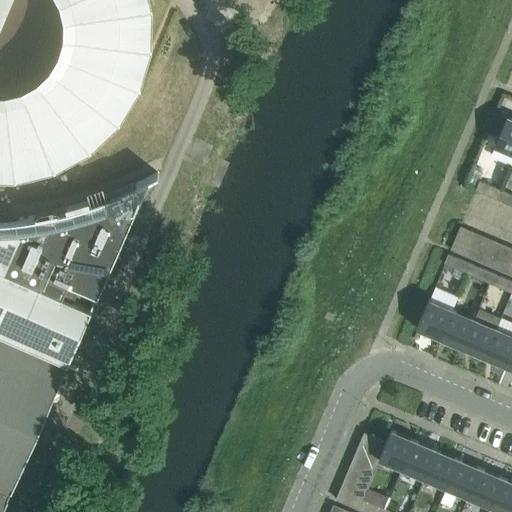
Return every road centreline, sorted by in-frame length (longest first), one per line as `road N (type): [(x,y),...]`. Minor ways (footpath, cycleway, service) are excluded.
road 1 (residential): [(300,511),(358,378),(378,365)]
road 2 (residential): [(511,419),(378,365)]
